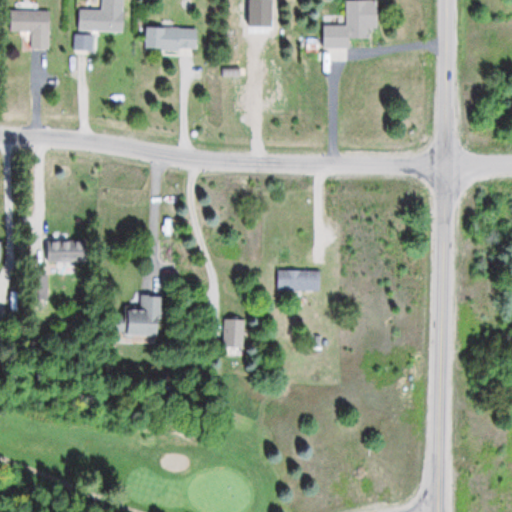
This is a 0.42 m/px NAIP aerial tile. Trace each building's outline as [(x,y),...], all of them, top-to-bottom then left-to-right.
[(122,0),(102,0),(102,9),(76,9),(76,50),(94,50),(94,31),(123,32),(122,0)] [(376,0),(360,0),(345,0),(345,13),(337,13),(337,25),(323,25),(323,47),(347,47),(347,38),(369,38),(369,30),(377,30),(376,0)] [(50,11),(10,10),(10,31),(32,31),(32,50),(49,50),(50,11)] [(197,50),(197,27),(146,27),(146,50),(197,50)] [(87,240),(47,240),(47,261),(87,261),(87,240)] [(320,270),(277,270),(277,290),(320,290),(320,270)] [(120,306),(119,336),(160,337),(162,296),(141,295),(140,306),(120,306)] [(244,350),(244,320),(224,320),(224,350),(244,350)]
